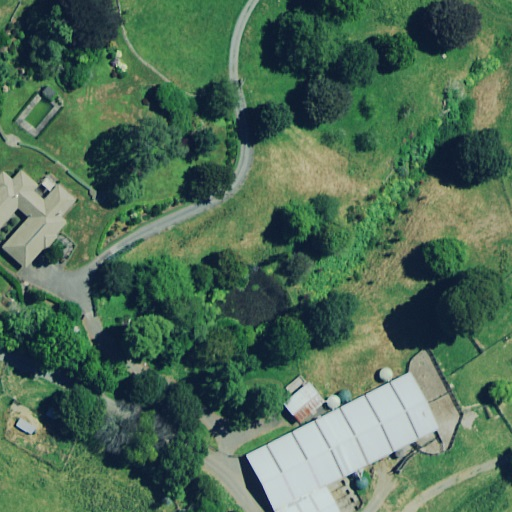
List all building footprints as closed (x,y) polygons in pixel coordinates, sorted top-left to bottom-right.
[(38,186),(21,170),(13,180),(4,171),(0,175),(0,226),(17,208),(28,218),(0,247),(23,269),(43,247),(45,248),(66,225),(60,219),(76,202),(58,185),(43,201),(33,191),(38,186)] [(375,371),(382,384),(395,377),(388,364),(375,371)] [(436,429),(408,373),(246,456),(274,511),(337,511),(324,486),(436,429)] [(286,389),(293,397),(283,404),(300,424),(324,404),(307,384),(306,385),(300,377),(286,389)] [(334,394),(325,401),(332,410),(341,404),(334,394)] [(47,404),(41,416),(57,424),(63,411),(47,404)]
